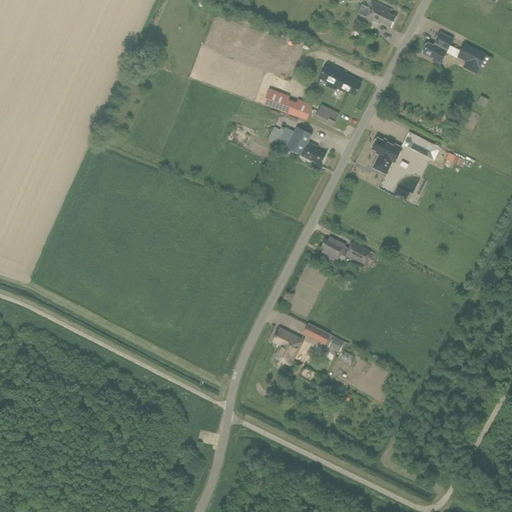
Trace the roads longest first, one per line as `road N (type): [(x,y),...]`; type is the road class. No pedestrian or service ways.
road 1 (unclassified): [(196,511),(247,345),(420,0)]
road 2 (track): [(231,390),(0,278)]
